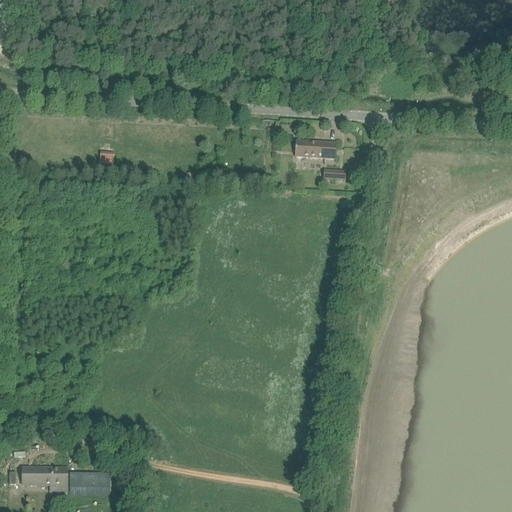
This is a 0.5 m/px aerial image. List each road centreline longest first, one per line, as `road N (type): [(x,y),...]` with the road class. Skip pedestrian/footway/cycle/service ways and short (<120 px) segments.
road 1 (unclassified): [(317,511),(378,119)]
road 2 (unclassified): [(378,119),(0,92)]
road 3 (unclassified): [(511,126),(378,119)]
